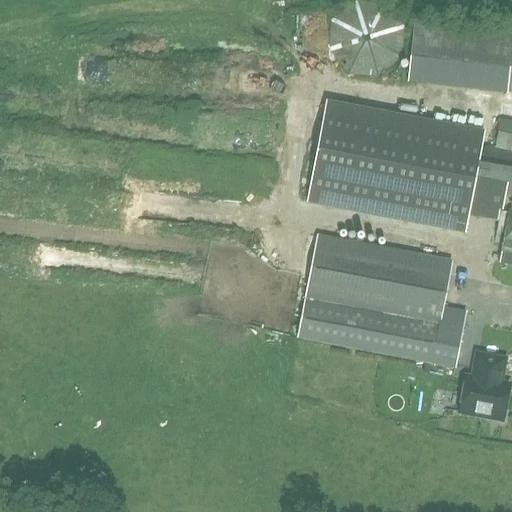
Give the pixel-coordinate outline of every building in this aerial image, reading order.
[(377,75),(401,57),(403,26),(384,3),(354,0),(330,18),(329,49),(347,72),(377,75)] [(511,94),(511,31),(414,21),(408,71),(507,82),(506,93),(511,94)] [(306,67),(328,67),(329,35),(306,35),(306,67)] [(446,124),(326,99),(305,201),(467,233),(471,215),(498,221),(504,194),(511,196),(511,202),(510,212),(509,212),(499,263),(511,265),(511,122),(500,120),(494,149),(483,147),(486,131),(446,124)] [(159,216),(179,213),(175,190),(156,192),(159,216)] [(450,262),(316,236),(297,337),(454,367),(465,312),(442,308),(450,262)] [(499,377),(502,361),(477,356),(473,380),(465,379),(458,412),(503,421),(509,387),(495,384),(496,376),(499,377)]
